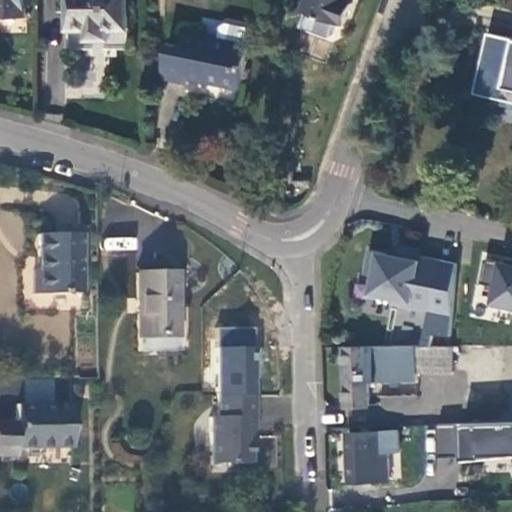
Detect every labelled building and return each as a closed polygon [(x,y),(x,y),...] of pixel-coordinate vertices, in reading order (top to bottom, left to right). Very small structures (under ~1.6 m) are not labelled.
[(0,0),(0,14),(27,13),(27,0),(0,0)] [(129,0),(69,0),(70,30),(89,30),(90,40),(106,40),(106,29),(129,29),(129,0)] [(349,0),(307,0),(304,8),(342,22),(347,24),(354,3),(349,1),(349,0)] [(342,22),(304,8),(303,10),(308,12),(304,23),(306,27),(330,36),(335,34),(339,23),(341,24),(342,22)] [(167,45),(159,78),(190,85),(191,80),(242,90),(254,34),(250,29),(230,24),(222,26),(219,39),(185,32),(182,49),(181,49),(167,45)] [(511,38),(489,33),(474,94),(511,102),(511,38)] [(74,83),(99,86),(103,46),(78,43),(74,83)] [(83,295),(81,235),(35,236),(36,273),(31,273),(32,297),(83,295)] [(133,250),(134,239),(104,238),(104,249),(133,250)] [(479,309),(511,312),(511,260),(484,258),(479,309)] [(177,352),(176,273),(135,274),(136,352),(177,352)] [(378,383),(377,347),(345,347),(347,407),(370,407),(370,383),(378,383)] [(401,376),(401,348),(377,347),(378,383),(398,376),(401,376)] [(458,376),(458,348),(401,348),(401,376),(458,376)] [(255,424),(255,402),(217,403),(217,423),(210,423),(210,470),(226,470),(226,474),(250,474),(250,444),(254,444),(254,424),(255,424)] [(72,450),(71,404),(17,406),(17,425),(0,425),(0,460),(17,460),(18,451),(72,450)] [(402,432),(351,434),(352,482),(391,481),(390,447),(403,447),(402,432)]
